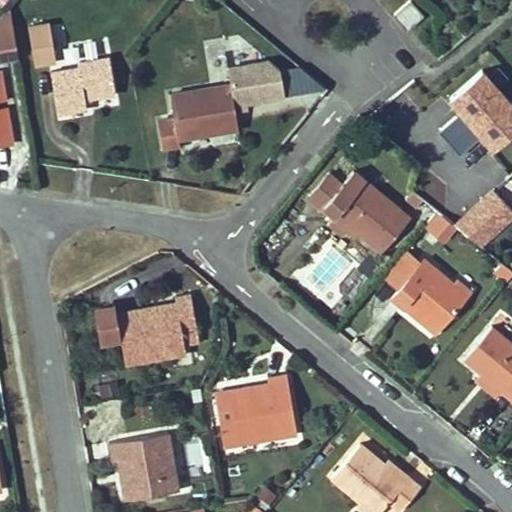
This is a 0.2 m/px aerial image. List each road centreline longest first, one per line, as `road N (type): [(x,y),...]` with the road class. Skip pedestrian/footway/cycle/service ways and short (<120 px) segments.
road 1 (residential): [(508,511),(498,495),(210,257)]
road 2 (residential): [(69,511),(19,208)]
road 3 (residential): [(210,257),(344,103),(345,59)]
road 4 (residential): [(210,257),(143,223),(19,208)]
